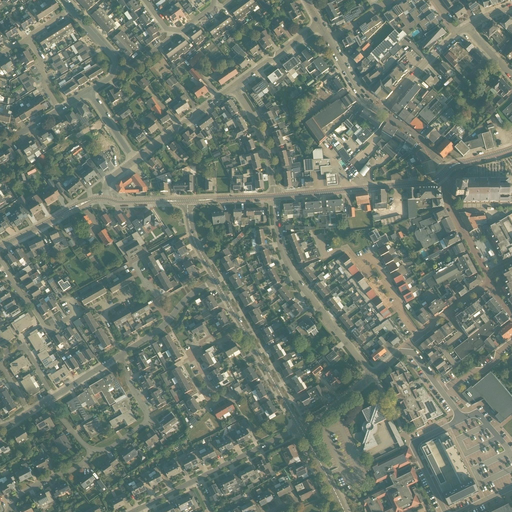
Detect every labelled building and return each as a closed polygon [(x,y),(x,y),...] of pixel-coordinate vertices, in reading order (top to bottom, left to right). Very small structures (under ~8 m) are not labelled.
[(48,0),(47,1),(53,11),(58,8),(54,2),(51,3),(49,0),(48,0)] [(94,0),(90,0),(83,7),(86,10),(87,9),(88,11),(96,4),(94,1),(95,0),(94,0)] [(130,10),(137,4),(134,0),(133,0),(129,3),(127,1),(120,5),(123,9),(127,6),(130,10)] [(198,8),(205,4),(205,3),(204,3),(202,0),(194,0),(190,4),(192,7),(196,4),(199,8),(198,8)] [(246,0),(246,1),(253,11),(256,9),(255,8),(257,6),(252,0),(246,0)] [(261,0),(259,0),(258,2),(265,11),(271,7),(268,2),(265,4),(261,0)] [(408,0),(406,1),(407,2),(404,5),(408,11),(411,15),(425,5),(421,0),(408,0)] [(456,0),(451,4),(448,0),(441,0),(448,10),(450,8),(453,11),(452,11),(458,19),(467,13),(462,6),(462,5),(459,0),(458,0),(456,0)] [(472,0),(466,0),(465,2),(463,0),(459,0),(462,5),(466,3),(467,5),(471,11),(472,11),(472,12),(475,10),(475,9),(478,7),(474,1),(473,1),(472,0)] [(481,0),(482,5),(483,4),(484,8),(491,6),(489,0),(481,0)] [(48,15),(53,11),(47,1),(42,4),(48,15)] [(251,13),(253,11),(246,1),(241,4),(248,14),(250,12),(251,13)] [(324,7),(328,14),(339,9),(336,4),(335,1),(324,7)] [(179,19),(178,19),(179,21),(185,17),(181,11),(183,9),(178,3),(173,6),(176,10),(176,11),(174,12),(174,13),(179,19)] [(294,3),(285,8),(292,21),(296,19),(297,19),(299,18),(299,17),(301,16),(294,3)] [(408,11),(404,5),(403,3),(398,7),(397,6),(393,9),(393,10),(398,17),(405,26),(405,27),(409,32),(417,25),(415,21),(410,24),(406,18),(407,17),(404,13),(408,11)] [(42,4),(37,8),(43,18),(48,15),(42,4)] [(139,14),(140,14),(138,11),(140,9),(137,4),(130,10),(127,12),(133,19),(139,14)] [(241,4),(236,8),(244,18),(246,16),(245,15),(248,14),(241,4)] [(425,5),(411,15),(415,21),(417,25),(418,24),(420,22),(417,17),(423,13),(426,18),(432,14),(428,9),(429,8),(426,4),(425,5)] [(189,15),(193,12),(189,7),(188,5),(187,5),(184,8),(186,10),(189,15)] [(335,22),(336,24),(337,26),(345,22),(345,21),(347,24),(355,19),(358,17),(358,16),(362,14),(361,14),(365,12),(363,9),(361,11),(359,7),(355,9),(353,10),(349,13),(348,15),(339,20),(338,18),(334,20),(335,22)] [(38,21),(43,18),(37,8),(35,9),(37,13),(34,14),(38,21)] [(93,17),(95,20),(105,12),(103,10),(102,10),(100,8),(98,10),(92,15),(93,17)] [(232,12),(238,21),(241,19),(241,20),(244,18),(236,8),(233,10),(233,11),(232,12)] [(33,17),(29,12),(28,9),(25,11),(27,14),(22,17),(29,27),(34,24),(30,19),(33,17)] [(334,20),(338,18),(342,16),(339,9),(328,14),(332,21),(334,20)] [(169,18),(170,19),(173,23),(178,19),(179,19),(174,13),(174,12),(173,11),(170,13),(168,10),(163,14),(167,20),(169,18)] [(398,17),(393,10),(389,13),(388,12),(384,15),(384,16),(383,17),(386,22),(395,31),(399,35),(403,31),(406,35),(409,32),(405,27),(400,30),(400,29),(394,20),(398,17)] [(95,20),(99,25),(108,17),(106,15),(107,14),(105,12),(95,20)] [(429,22),(433,27),(438,23),(435,18),(436,17),(433,13),(432,14),(426,18),(420,22),(418,24),(425,33),(428,30),(424,25),(429,22)] [(139,14),(133,19),(138,26),(148,19),(145,14),(141,17),(139,14)] [(273,24),(276,27),(271,31),(274,35),(275,34),(278,37),(280,35),(284,33),(282,29),(285,26),(280,19),(278,16),(271,21),(273,24)] [(511,20),(507,16),(499,24),(506,30),(511,36),(511,20)] [(14,21),(15,22),(15,24),(18,28),(21,26),(23,31),(29,27),(22,17),(14,21)] [(99,25),(104,29),(113,21),(111,19),(110,19),(108,17),(99,25)] [(232,27),(234,25),(228,17),(226,18),(226,17),(223,20),(230,30),(233,28),(232,27)] [(371,26),(375,33),(383,25),(377,17),(374,19),(373,18),(370,20),(373,24),(371,26)] [(6,25),(8,29),(13,37),(18,33),(13,26),(13,25),(15,24),(15,22),(14,21),(12,18),(9,20),(10,22),(6,25)] [(145,32),(146,31),(150,28),(148,25),(151,23),(148,19),(138,26),(141,30),(143,29),(145,32)] [(230,30),(223,20),(218,23),(225,32),(227,31),(228,32),(230,30)] [(67,22),(62,25),(69,36),(73,33),(72,32),(75,31),(69,21),(67,23),(67,22)] [(117,21),(115,23),(113,21),(104,29),(106,33),(107,32),(108,33),(114,28),(116,26),(118,28),(120,25),(117,21)] [(501,42),(504,40),(497,32),(496,31),(498,29),(492,22),(492,23),(491,23),(490,23),(489,24),(489,25),(489,26),(488,27),(501,42)] [(225,32),(218,23),(213,27),(221,37),(223,35),(222,34),(225,32)] [(375,33),(371,26),(368,28),(365,24),(363,26),(360,29),(368,40),(375,33)] [(62,25),(58,28),(64,37),(67,36),(68,37),(69,36),(62,25)] [(151,37),(148,39),(151,43),(158,37),(156,34),(159,32),(156,29),(153,26),(150,28),(146,31),(151,37)] [(209,31),(215,40),(217,38),(218,39),(221,37),(213,27),(210,29),(210,30),(209,31)] [(488,27),(486,28),(484,28),(483,30),(483,31),(489,38),(491,36),(498,44),(496,46),(500,50),(504,46),(501,42),(488,27)] [(62,39),(64,37),(58,28),(53,31),(60,41),(63,40),(62,39)] [(13,37),(8,29),(4,32),(2,30),(0,31),(0,32),(3,37),(5,36),(8,40),(13,37)] [(194,32),(202,42),(204,40),(203,39),(206,37),(199,29),(198,30),(197,29),(194,32)] [(435,34),(433,30),(424,36),(427,39),(421,44),(424,49),(427,47),(430,50),(437,42),(436,41),(444,35),(441,30),(435,34)] [(53,31),(49,33),(55,43),(57,42),(58,43),(60,41),(53,31)] [(271,45),(267,39),(270,37),(265,31),(259,35),(262,40),(259,43),(264,50),(271,45)] [(375,60),(378,63),(398,45),(402,40),(407,36),(406,35),(403,31),(399,35),(395,31),(387,38),(370,55),(375,60)] [(114,41),(117,44),(126,35),(124,33),(123,34),(121,32),(113,39),(115,40),(114,41)] [(202,42),(194,32),(191,34),(191,35),(189,36),(196,45),(198,43),(199,44),(202,42)] [(49,33),(44,36),(51,47),(53,46),(52,45),(55,43),(49,33)] [(355,39),(355,37),(352,33),(344,37),(346,40),(342,42),(345,48),(349,46),(353,44),(351,40),(355,39)] [(128,38),(126,35),(117,44),(121,49),(129,41),(127,38),(128,38)] [(51,47),(44,36),(40,39),(40,40),(38,41),(44,50),(47,48),(48,50),(51,47)] [(179,42),(187,52),(189,51),(188,50),(191,48),(184,39),(183,40),(182,40),(179,42)] [(249,43),(250,44),(251,47),(248,49),(253,56),(256,54),(257,55),(259,53),(257,50),(259,48),(253,40),(249,43)] [(73,45),(78,53),(88,47),(85,44),(83,45),(80,41),(73,45)] [(121,49),(125,53),(134,44),(132,42),(131,43),(129,41),(121,49)] [(135,44),(134,44),(125,53),(127,56),(128,55),(129,57),(137,50),(135,47),(136,46),(139,44),(137,42),(135,44)] [(174,46),(181,55),(184,53),(184,54),(187,52),(179,42),(174,46)] [(357,64),(363,58),(358,53),(362,50),(364,52),(370,46),(366,42),(365,43),(363,45),(360,48),(356,52),(351,57),(357,64)] [(473,68),(478,64),(479,65),(484,60),(476,52),(474,54),(471,51),(474,48),(469,42),(463,48),(460,45),(459,46),(458,45),(445,57),(464,78),(471,87),(471,86),(473,88),(475,86),(473,84),(474,83),(475,82),(468,75),(464,70),(463,71),(454,62),(457,60),(459,62),(462,60),(467,66),(469,64),(473,68)] [(406,54),(398,45),(378,63),(376,66),(375,69),(382,77),(389,70),(398,62),(402,58),(405,55),(406,54)] [(169,49),(177,60),(180,58),(179,57),(181,55),(174,46),(169,49)] [(233,60),(242,69),(243,68),(244,69),(246,67),(245,67),(248,64),(244,59),(246,57),(236,46),(232,49),(238,56),(233,60)] [(90,51),(88,47),(78,53),(83,61),(90,57),(87,53),(90,51)] [(165,54),(171,62),(174,60),(175,62),(177,60),(169,49),(166,52),(167,52),(165,54)] [(302,53),(306,59),(311,56),(310,55),(312,53),(310,51),(308,53),(306,50),(302,53)] [(22,58),(19,60),(20,63),(31,56),(27,51),(21,55),(22,58)] [(194,57),(198,62),(204,57),(199,52),(194,57)] [(51,65),(54,68),(63,63),(58,55),(52,59),(54,63),(51,65)] [(208,64),(215,73),(220,70),(217,65),(225,59),(222,55),(208,64)] [(370,55),(356,68),(360,72),(360,73),(361,74),(362,74),(370,67),(367,64),(370,61),(372,63),(375,60),(370,55)] [(398,62),(399,64),(406,57),(405,55),(402,58),(398,62)] [(20,63),(22,65),(25,63),(27,65),(25,66),(27,69),(34,65),(32,62),(34,61),(31,56),(20,63)] [(313,59),(311,56),(306,59),(307,61),(302,64),(305,68),(313,63),(315,61),(313,59)] [(198,62),(194,57),(188,63),(192,68),(198,62)] [(320,57),(315,61),(313,63),(317,68),(324,63),(320,57)] [(287,61),(295,72),(300,68),(304,74),(307,72),(305,69),(305,68),(302,64),(299,66),(298,65),(294,58),(293,59),(293,58),(290,60),(291,61),(289,62),(289,61),(288,62),(288,61),(287,61)] [(9,59),(4,62),(10,72),(12,71),(13,71),(10,67),(13,65),(9,59)] [(289,73),(286,76),(291,82),(292,83),(295,80),(291,75),(295,72),(287,61),(288,62),(287,62),(287,63),(286,64),(285,63),(283,65),(284,66),(283,66),(288,73),(288,72),(289,73)] [(0,64),(0,67),(3,72),(6,70),(8,74),(10,72),(4,62),(0,64)] [(61,74),(68,70),(63,63),(54,68),(56,72),(59,70),(61,74)] [(91,67),(97,76),(103,73),(98,63),(91,67)] [(324,63),(317,68),(321,74),(316,78),(318,80),(324,76),(322,74),(328,69),(324,63)] [(449,76),(452,73),(444,63),(443,64),(442,64),(440,65),(441,66),(438,69),(442,73),(441,74),(446,79),(442,83),(445,87),(453,80),(449,76)] [(393,85),(396,82),(397,83),(401,79),(404,75),(403,74),(407,71),(406,70),(408,68),(405,64),(403,66),(401,64),(399,66),(399,65),(391,72),(392,73),(381,83),(380,82),(371,92),(380,100),(386,99),(388,97),(392,92),(389,89),(393,85)] [(91,67),(85,71),(85,70),(84,71),(90,80),(91,80),(97,76),(91,67)] [(233,67),(217,79),(221,85),(238,74),(233,67)] [(198,81),(201,79),(193,69),(189,72),(194,77),(198,81)] [(379,80),(382,77),(375,69),(363,79),(363,78),(362,79),(368,88),(370,87),(376,82),(374,80),(377,78),(379,80)] [(273,74),(280,83),(285,80),(288,84),(291,82),(286,76),(284,77),(278,70),(273,74)] [(90,80),(84,71),(78,74),(84,83),(90,80)] [(25,73),(19,77),(23,85),(33,79),(31,76),(28,78),(25,73)] [(84,83),(78,74),(72,78),(78,87),(84,83)] [(280,83),(273,74),(268,78),(271,83),(269,85),(271,87),(275,93),(278,91),(277,89),(275,87),(277,85),(280,83)] [(435,77),(433,80),(428,75),(425,78),(424,77),(422,79),(423,80),(422,80),(430,87),(433,84),(435,85),(439,81),(435,77)] [(330,84),(337,93),(343,88),(336,79),(332,82),(331,80),(328,77),(323,81),(325,84),(328,82),(330,84)] [(72,78),(72,79),(66,83),(72,92),(78,88),(78,87),(72,78)] [(146,81),(144,78),(138,83),(144,90),(150,85),(149,83),(146,81)] [(309,87),(315,82),(312,78),(306,83),(309,87)] [(23,85),(28,93),(35,89),(32,85),(35,83),(33,79),(23,85)] [(166,82),(171,88),(175,85),(170,79),(166,82)] [(494,96),(501,90),(506,85),(505,84),(506,83),(504,82),(501,79),(496,84),(494,82),(485,90),(487,93),(490,91),(494,96)] [(263,82),(257,86),(262,92),(264,95),(269,91),(274,97),(277,95),(275,93),(271,87),(268,89),(267,88),(263,82)] [(66,83),(60,87),(66,96),(72,92),(66,83)] [(199,86),(192,91),(198,98),(201,96),(202,96),(208,92),(201,83),(199,85),(199,86)] [(404,109),(414,98),(421,89),(414,83),(403,96),(397,104),(396,104),(391,110),(399,116),(404,110),(404,109)] [(507,86),(506,85),(501,90),(503,92),(501,95),(503,97),(506,95),(511,90),(509,87),(507,85),(507,86)] [(260,99),(258,95),(262,92),(257,86),(252,90),(255,93),(254,93),(253,93),(252,93),(252,94),(250,95),(260,109),(264,105),(260,99)] [(417,118),(410,125),(419,133),(426,126),(444,107),(438,101),(442,98),(448,91),(445,88),(438,95),(423,109),(417,116),(420,119),(419,120),(417,118)] [(118,99),(122,96),(117,89),(114,91),(113,90),(106,94),(109,99),(108,100),(110,102),(111,102),(112,104),(119,99),(118,99)] [(310,90),(290,106),(288,106),(296,132),(300,130),(299,126),(303,124),(301,122),(304,120),(302,118),(300,116),(298,118),(295,108),(300,103),(313,93),(310,90)] [(429,93),(423,100),(420,103),(405,122),(410,125),(417,118),(416,118),(417,116),(423,109),(438,95),(433,90),(429,93)] [(423,100),(429,93),(426,90),(420,97),(423,100)] [(348,109),(348,108),(356,102),(350,94),(342,100),(341,98),(313,118),(305,124),(319,145),(327,138),(321,130),(344,113),(348,109)] [(149,100),(146,102),(152,112),(154,111),(163,124),(170,119),(166,112),(164,114),(157,105),(151,95),(148,98),(149,100)] [(188,100),(185,95),(176,101),(179,104),(184,111),(189,107),(186,102),(188,100)] [(172,101),(168,96),(163,100),(167,105),(172,101)] [(42,97),(37,101),(38,102),(40,105),(45,102),(42,97)] [(405,122),(420,103),(414,98),(404,109),(404,110),(399,116),(405,122)] [(502,98),(497,103),(496,105),(498,107),(505,101),(502,98)] [(42,109),(40,105),(38,102),(36,104),(34,100),(31,102),(37,112),(42,109)] [(224,109),(227,112),(229,110),(235,106),(231,100),(225,105),(221,107),(222,110),(224,109)] [(172,111),(174,110),(178,115),(184,111),(179,104),(176,101),(174,103),(171,105),(169,106),(172,111)] [(28,109),(32,115),(37,112),(31,102),(29,103),(28,103),(29,104),(31,107),(28,109)] [(502,112),(511,122),(511,102),(511,104),(502,112)] [(80,112),(77,114),(84,125),(87,123),(86,121),(88,120),(86,116),(90,113),(91,114),(86,106),(85,106),(84,105),(80,107),(81,108),(78,110),(80,112)] [(27,118),(32,115),(28,109),(26,110),(24,106),(21,108),(27,118)] [(232,116),(233,116),(239,112),(235,106),(229,110),(227,112),(224,113),(227,117),(223,120),(226,124),(229,122),(233,119),(231,117),(232,116)] [(269,109),(270,112),(264,115),(267,121),(278,117),(275,112),(276,112),(279,110),(276,106),(269,109)] [(131,112),(126,107),(118,114),(122,119),(131,112)] [(23,121),(27,118),(21,108),(19,109),(21,113),(18,115),(22,121),(23,121)] [(445,124),(455,115),(450,108),(440,118),(445,124)] [(363,119),(367,122),(372,114),(364,109),(359,116),(356,122),(360,124),(363,119)] [(69,122),(66,123),(67,126),(71,132),(76,129),(74,127),(76,126),(74,123),(77,121),(74,116),(75,115),(73,113),(72,113),(71,112),(69,114),(69,115),(66,117),(69,122)] [(158,128),(154,123),(157,120),(152,113),(145,118),(149,124),(146,127),(151,133),(158,128)] [(384,122),(372,114),(367,122),(370,124),(356,137),(363,144),(378,129),(384,122)] [(350,125),(355,117),(352,115),(348,121),(348,120),(346,123),(350,125)] [(203,120),(209,128),(210,130),(210,129),(213,127),(215,130),(217,129),(218,131),(220,130),(219,127),(218,125),(216,120),(217,123),(215,124),(213,122),(209,116),(203,120)] [(281,123),(279,120),(278,117),(267,121),(270,128),(277,125),(278,124),(279,128),(285,125),(283,122),(281,123)] [(233,124),(236,129),(239,127),(245,124),(242,118),(236,121),(234,122),(233,119),(229,122),(226,124),(227,126),(228,127),(233,124)] [(63,128),(65,127),(67,126),(66,123),(64,120),(60,122),(59,121),(50,126),(54,132),(56,135),(57,135),(60,133),(60,132),(59,130),(63,127),(63,128)] [(198,125),(202,130),(202,131),(203,131),(200,133),(204,139),(205,139),(209,135),(204,129),(208,126),(203,120),(198,125)] [(240,129),(237,131),(233,133),(236,139),(242,136),(241,133),(248,130),(245,124),(239,127),(240,129)] [(397,130),(386,124),(385,126),(381,131),(392,138),(397,130)] [(279,131),(273,134),(275,140),(285,137),(286,137),(283,130),(286,129),(285,127),(285,125),(279,128),(281,131),(279,131)] [(93,127),(85,132),(88,136),(89,135),(95,144),(100,141),(99,140),(105,136),(103,132),(100,127),(95,130),(93,127)] [(138,132),(135,128),(131,130),(135,135),(134,136),(139,143),(146,138),(141,131),(140,131),(138,132)] [(434,143),(436,145),(451,130),(448,128),(440,137),(432,128),(425,136),(425,138),(427,139),(428,139),(428,140),(433,144),(434,143)] [(42,144),(48,140),(49,142),(54,139),(52,136),(51,133),(49,135),(45,129),(39,133),(40,135),(37,137),(42,144)] [(400,150),(402,148),(409,138),(397,130),(392,138),(391,139),(396,143),(398,141),(401,143),(397,148),(400,150)] [(190,141),(196,136),(193,131),(189,133),(188,132),(182,136),(185,139),(182,142),(187,148),(192,144),(190,141)] [(303,132),(296,134),(302,151),(308,149),(303,132)] [(477,136),(478,139),(464,143),(463,144),(461,142),(455,148),(463,157),(469,151),(469,149),(484,145),(486,151),(494,148),(490,132),(477,136)] [(249,152),(248,151),(255,149),(252,141),(248,142),(245,136),(237,139),(240,146),(243,144),(243,145),(245,144),(247,147),(243,148),(245,154),(249,152)] [(285,137),(275,140),(277,147),(287,144),(285,137)] [(447,139),(435,151),(443,159),(455,148),(461,142),(461,141),(458,137),(451,144),(447,139)] [(412,151),(416,143),(409,138),(402,148),(407,152),(409,149),(412,151)] [(382,149),(387,144),(382,139),(377,144),(382,149)] [(41,150),(40,148),(41,147),(37,140),(34,142),(33,141),(30,142),(29,140),(27,141),(35,154),(38,151),(41,150)] [(72,140),(64,143),(66,148),(74,145),(72,140)] [(207,147),(203,140),(197,143),(201,150),(207,147)] [(34,154),(35,154),(27,141),(22,144),(24,146),(22,148),(26,155),(23,156),(28,163),(30,162),(29,161),(35,158),(35,157),(34,154)] [(178,145),(177,145),(175,142),(170,146),(174,152),(177,149),(181,154),(179,155),(185,161),(189,158),(184,151),(183,152),(178,145)] [(392,160),(396,156),(397,154),(387,144),(382,149),(392,160)] [(105,146),(102,149),(103,151),(102,152),(110,162),(113,160),(114,159),(116,161),(121,158),(114,149),(110,152),(105,146)] [(11,161),(17,157),(11,148),(5,152),(6,153),(4,154),(2,152),(0,153),(0,163),(0,164),(5,162),(10,160),(11,161)] [(343,149),(338,152),(346,163),(351,159),(343,149)] [(412,156),(414,160),(415,162),(410,164),(412,168),(412,169),(416,167),(415,167),(423,164),(430,160),(423,149),(412,156)] [(304,173),(305,179),(305,187),(313,187),(313,179),(311,180),(311,176),(310,176),(310,172),(314,172),(314,171),(321,171),(321,175),(325,175),(326,175),(330,175),(331,174),(330,160),(323,160),(322,150),(320,150),(315,151),(313,153),(312,153),(303,161),(303,162),(304,167),(304,169),(304,171),(304,173)] [(101,159),(97,162),(103,171),(108,167),(106,165),(107,164),(110,162),(102,152),(98,155),(101,159)] [(279,153),(281,160),(291,158),(290,152),(286,153),(286,152),(279,153)] [(397,154),(396,156),(398,159),(399,159),(399,160),(401,162),(409,155),(407,153),(402,157),(399,153),(398,154),(397,154)] [(259,162),(257,154),(251,156),(250,154),(239,157),(240,161),(245,160),(247,165),(252,163),(259,162)] [(43,155),(38,159),(44,168),(50,164),(43,155)] [(89,170),(86,172),(92,179),(96,175),(92,170),(96,167),(90,158),(86,162),(89,166),(87,167),(89,170)] [(164,170),(162,167),(156,160),(155,161),(153,158),(148,162),(153,168),(156,166),(159,170),(161,173),(164,170)] [(296,168),(300,167),(300,163),(296,163),(293,164),(291,158),(281,160),(282,167),(289,166),(289,169),(296,168)] [(415,167),(416,167),(418,172),(419,177),(425,176),(425,175),(435,173),(432,161),(423,164),(415,167)] [(261,168),(259,162),(252,163),(254,170),(261,168)] [(223,164),(219,166),(224,175),(224,177),(219,178),(219,182),(220,190),(227,190),(226,183),(230,183),(230,179),(230,177),(226,171),(223,164)] [(186,184),(180,184),(180,190),(186,190),(186,191),(193,191),(193,178),(192,178),(192,176),(196,176),(196,167),(187,167),(187,178),(188,184),(186,184)] [(295,179),(294,173),(300,172),(300,169),(300,167),(296,168),(289,169),(290,172),(283,173),(284,180),(295,179)] [(379,170),(382,175),(387,172),(384,167),(379,170)] [(92,179),(86,172),(83,168),(79,171),(77,169),(73,171),(80,180),(83,177),(87,183),(92,179)] [(240,188),(243,188),(243,187),(243,184),(243,180),(243,179),(243,177),(234,177),(233,169),(230,169),(226,171),(230,177),(230,179),(230,183),(230,188),(233,188),(233,190),(240,190),(240,188)] [(396,174),(391,176),(391,181),(402,180),(401,175),(401,172),(396,174)] [(131,179),(129,176),(116,186),(119,193),(147,192),(146,187),(146,181),(144,181),(142,182),(136,174),(131,179)] [(262,174),(255,175),(255,182),(263,181),(262,174)] [(205,183),(205,191),(212,191),(212,187),(214,187),(213,183),(209,183),(209,180),(211,180),(211,175),(205,176),(205,183)] [(326,175),(325,175),(327,187),(337,186),(336,176),(330,176),(330,175),(326,175)] [(51,183),(53,187),(55,185),(51,179),(46,182),(48,185),(51,183)] [(76,179),(71,184),(66,188),(71,195),(82,186),(76,179)] [(295,183),(295,179),(284,180),(285,188),(297,186),(297,183),(295,183)] [(499,179),(463,179),(458,180),(456,181),(456,182),(456,184),(454,186),(456,187),(456,195),(455,196),(456,198),(457,196),(463,196),(463,202),(462,202),(462,203),(463,203),(500,203),(500,202),(500,196),(504,196),(505,196),(509,196),(510,195),(511,195),(511,194),(511,186),(510,185),(509,185),(509,179),(500,179),(499,179)] [(263,181),(255,182),(251,183),(251,186),(252,192),(257,191),(257,189),(264,188),(263,181)] [(56,185),(59,189),(62,194),(65,191),(62,187),(59,183),(56,185)] [(55,188),(42,196),(48,205),(58,199),(56,196),(59,194),(55,188)] [(432,199),(442,199),(442,195),(440,195),(440,188),(407,189),(408,200),(416,200),(432,199)] [(387,190),(375,191),(375,196),(376,204),(387,204),(387,190)] [(367,192),(355,194),(357,205),(369,203),(367,192)] [(33,205),(28,208),(24,210),(27,215),(31,213),(33,215),(42,209),(38,203),(41,201),(38,195),(30,200),(33,205)] [(500,202),(509,202),(509,203),(510,203),(510,204),(511,203),(511,202),(511,201),(511,200),(511,197),(510,197),(510,195),(509,196),(505,196),(504,196),(500,196),(500,202)] [(22,196),(18,199),(21,205),(23,207),(22,207),(23,208),(27,205),(28,205),(26,202),(22,196)] [(416,209),(433,208),(444,207),(442,199),(432,199),(416,200),(408,200),(408,219),(414,218),(416,217),(416,209)] [(340,211),(343,211),(342,200),(334,201),(335,207),(336,212),(340,212),(340,211)] [(335,207),(334,201),(326,202),(327,212),(330,212),(330,209),(329,209),(329,208),(335,207)] [(313,203),(314,213),(322,213),(321,202),(313,203)] [(306,211),(303,211),(304,218),(308,218),(307,214),(308,214),(308,216),(313,216),(313,213),(314,213),(313,203),(305,203),(306,211)] [(300,204),(292,205),(293,215),(300,214),(301,220),(304,220),(304,218),(303,211),(300,211),(300,204)] [(284,205),(284,213),(282,213),(283,216),(293,215),(292,205),(284,205)] [(23,208),(22,207),(18,209),(18,212),(15,214),(21,223),(22,223),(22,221),(28,217),(27,215),(24,210),(23,208)] [(248,218),(244,218),(245,225),(248,225),(248,221),(250,220),(254,220),(254,209),(247,210),(247,216),(248,216),(248,218)] [(262,221),(262,222),(266,222),(265,216),(261,217),(261,215),(261,209),(254,209),(254,220),(258,220),(258,221),(262,221)] [(430,216),(431,218),(423,221),(421,217),(417,219),(416,217),(414,218),(408,219),(409,223),(412,222),(413,225),(416,224),(417,227),(416,229),(415,230),(416,232),(437,222),(438,223),(449,218),(445,209),(440,211),(440,210),(432,213),(433,215),(430,216)] [(241,225),(245,225),(244,218),(242,218),(241,210),(234,210),(234,217),(235,217),(235,222),(241,222),(241,225)] [(144,213),(143,213),(141,214),(137,217),(139,219),(133,223),(136,228),(135,229),(137,232),(141,237),(145,234),(142,228),(148,224),(151,222),(152,223),(155,227),(159,224),(154,216),(155,216),(153,213),(152,214),(150,211),(145,215),(145,214),(144,213)] [(15,224),(16,226),(17,227),(21,223),(15,214),(14,212),(7,217),(12,225),(15,224)] [(226,223),(225,217),(224,212),(212,214),(213,225),(226,223)] [(484,214),(471,215),(465,213),(459,213),(469,233),(478,228),(476,226),(487,224),(486,220),(484,214)] [(113,228),(114,227),(117,225),(110,214),(106,217),(105,215),(104,216),(103,215),(101,217),(102,217),(101,218),(106,226),(110,223),(113,228)] [(128,227),(129,227),(132,225),(125,214),(121,216),(120,215),(119,215),(118,215),(116,216),(117,217),(116,217),(121,225),(125,223),(127,225),(128,227)] [(402,221),(400,215),(394,217),(395,218),(394,219),(393,217),(387,219),(388,220),(387,220),(386,219),(381,220),(382,226),(399,222),(399,221),(402,221)] [(0,224),(5,232),(6,231),(5,230),(12,225),(7,217),(6,216),(0,219),(0,218),(0,224)] [(88,230),(94,226),(87,216),(81,220),(88,230)] [(500,222),(487,229),(486,230),(487,230),(486,231),(487,232),(488,232),(489,235),(490,235),(496,246),(495,246),(498,252),(497,253),(498,254),(498,255),(499,256),(500,257),(501,257),(502,260),(503,260),(507,258),(508,258),(509,258),(511,257),(511,256),(511,255),(511,222),(508,216),(500,222)] [(416,232),(415,234),(418,240),(420,241),(423,249),(433,244),(434,245),(439,242),(443,240),(454,234),(453,231),(455,231),(449,218),(438,223),(437,222),(416,232)] [(63,227),(66,234),(71,231),(75,238),(79,236),(76,229),(74,230),(71,224),(63,227)] [(82,232),(86,239),(91,236),(86,229),(82,232)] [(257,239),(264,238),(263,230),(256,232),(255,229),(251,229),(251,233),(253,233),(256,232),(257,239)] [(106,247),(113,242),(105,230),(98,234),(106,247)] [(378,249),(389,242),(385,235),(380,238),(375,230),(368,235),(373,245),(375,244),(378,249)] [(62,242),(65,240),(66,240),(60,232),(58,233),(56,231),(49,234),(52,241),(54,245),(62,242)] [(130,245),(135,254),(142,250),(139,245),(144,242),(145,244),(141,237),(137,232),(132,235),(135,242),(130,245)] [(294,234),(288,236),(291,243),(297,241),(299,240),(298,236),(301,235),(300,232),(296,234),(294,235),(294,234)] [(460,241),(456,233),(454,234),(443,240),(447,248),(460,241)] [(34,241),(38,249),(41,247),(44,252),(50,250),(47,244),(44,245),(41,238),(38,239),(37,239),(35,240),(35,241),(34,241)] [(78,241),(82,247),(86,243),(82,238),(78,241)] [(264,245),(265,245),(264,238),(257,239),(254,239),(251,240),(252,247),(254,247),(258,246),(259,246),(264,245)] [(176,252),(185,247),(182,241),(177,243),(176,240),(170,243),(176,252)] [(38,249),(34,241),(33,241),(31,242),(31,243),(28,244),(32,251),(29,252),(32,258),(37,256),(35,250),(38,249)] [(125,247),(121,241),(115,244),(123,256),(124,256),(123,254),(126,252),(129,257),(135,254),(130,245),(125,247)] [(291,243),(293,250),(299,248),(297,241),(291,243)] [(456,255),(454,256),(449,259),(451,261),(455,259),(457,258),(458,259),(462,257),(460,254),(464,252),(465,251),(461,244),(453,248),(456,255)] [(302,246),(299,248),(293,250),(296,257),(305,253),(303,250),(307,248),(306,245),(302,246)] [(383,256),(383,257),(384,259),(390,255),(391,255),(396,252),(395,250),(393,248),(388,251),(386,246),(377,251),(378,252),(377,252),(379,255),(380,256),(381,257),(383,256)] [(179,258),(181,261),(186,258),(184,255),(189,253),(185,247),(176,252),(175,253),(177,256),(178,256),(179,258)] [(89,248),(84,251),(88,257),(93,254),(89,248)] [(26,261),(28,263),(30,261),(25,252),(22,254),(19,249),(17,251),(16,250),(14,252),(15,252),(14,253),(16,257),(19,261),(21,264),(25,262),(26,261)] [(227,249),(223,251),(219,253),(222,259),(221,260),(224,266),(231,262),(228,256),(230,255),(227,249)] [(296,257),(299,263),(304,261),(305,263),(304,263),(305,263),(310,261),(320,257),(318,252),(317,249),(316,249),(313,250),(315,255),(309,257),(308,252),(305,253),(296,257)] [(257,257),(258,261),(269,257),(266,250),(261,252),(262,256),(257,257)] [(59,258),(54,251),(50,253),(55,260),(59,258)] [(440,251),(423,259),(425,263),(430,261),(430,260),(442,254),(440,251)] [(16,257),(13,258),(11,254),(8,255),(6,256),(6,257),(5,257),(11,266),(14,263),(16,266),(18,265),(19,268),(22,266),(21,264),(19,261),(16,257)] [(346,254),(345,254),(335,262),(337,265),(338,264),(340,267),(350,260),(349,258),(346,254)] [(387,264),(388,265),(389,267),(395,264),(396,264),(401,261),(399,259),(398,257),(393,260),(391,255),(390,255),(384,259),(382,260),(383,261),(382,261),(383,264),(384,263),(385,264),(385,265),(387,264)] [(467,255),(462,257),(458,259),(457,258),(455,259),(451,261),(451,262),(434,271),(436,275),(433,277),(426,281),(429,287),(425,290),(426,292),(437,285),(443,282),(447,280),(460,273),(473,266),(467,255)] [(152,256),(145,260),(148,265),(155,262),(152,256)] [(260,264),(264,263),(265,266),(271,264),(269,257),(258,261),(260,264)] [(180,266),(184,272),(187,270),(194,266),(190,260),(188,262),(186,258),(181,261),(181,262),(178,263),(179,266),(180,266)] [(350,260),(340,267),(343,270),(342,271),(344,273),(354,266),(350,260)] [(148,265),(152,271),(159,267),(155,262),(148,265)] [(231,262),(224,266),(227,272),(229,271),(230,274),(237,270),(241,268),(237,262),(233,265),(231,262)] [(302,271),(307,277),(312,273),(315,271),(312,267),(314,266),(313,263),(309,265),(309,266),(302,271)] [(394,276),(405,269),(403,266),(398,269),(396,264),(395,264),(389,267),(387,268),(388,269),(387,270),(389,273),(390,273),(390,274),(392,273),(394,275),(394,276)] [(506,293),(509,299),(511,297),(511,265),(507,268),(507,269),(502,272),(502,273),(504,277),(503,280),(505,284),(505,286),(503,287),(504,288),(503,288),(504,289),(506,293)] [(22,282),(25,280),(30,277),(27,273),(32,270),(29,266),(19,272),(22,276),(19,278),(22,282)] [(189,275),(188,276),(181,280),(183,284),(196,277),(194,274),(197,272),(194,266),(187,270),(189,275)] [(344,273),(347,276),(346,276),(348,279),(352,276),(355,274),(359,271),(358,271),(359,270),(357,267),(356,267),(354,266),(344,273)] [(457,279),(459,283),(477,273),(473,266),(460,273),(447,280),(449,283),(457,279)] [(155,277),(157,276),(164,272),(163,271),(162,272),(159,267),(152,271),(155,277)] [(267,277),(269,280),(277,276),(273,269),(268,272),(270,276),(267,277)] [(405,281),(405,280),(402,276),(408,273),(405,269),(394,276),(396,279),(394,280),(394,281),(393,282),(395,285),(396,285),(397,286),(399,285),(405,281)] [(232,284),(243,278),(241,274),(239,273),(237,270),(230,274),(232,277),(229,278),(232,284)] [(157,276),(160,281),(167,277),(164,272),(157,276)] [(311,283),(316,279),(312,273),(307,277),(311,283)] [(351,283),(352,283),(354,286),(363,279),(364,278),(363,277),(364,276),(361,273),(360,273),(356,276),(353,278),(349,281),(351,283)] [(28,290),(31,288),(36,285),(33,281),(37,278),(35,274),(30,277),(25,280),(27,284),(25,286),(28,290)] [(125,277),(129,284),(135,281),(131,274),(125,277)] [(321,282),(319,283),(315,287),(319,293),(326,287),(324,284),(325,283),(323,281),(329,276),(327,274),(323,277),(320,280),(321,282)] [(466,286),(469,291),(482,283),(477,274),(466,280),(467,283),(464,286),(465,287),(466,286)] [(280,282),(277,276),(269,280),(267,281),(268,284),(273,281),(274,285),(270,287),(272,291),(280,286),(278,283),(280,282)] [(67,289),(68,290),(74,286),(72,287),(69,283),(71,281),(68,277),(63,280),(60,277),(55,281),(52,278),(47,281),(57,295),(60,293),(57,288),(60,286),(63,291),(67,289)] [(129,284),(125,277),(120,280),(124,287),(129,284)] [(160,281),(163,287),(170,283),(167,277),(160,281)] [(247,287),(245,284),(244,282),(245,281),(243,278),(232,284),(236,290),(238,288),(240,291),(247,287)] [(412,282),(410,278),(405,280),(405,281),(399,285),(400,288),(398,289),(399,290),(402,294),(403,293),(410,290),(410,289),(407,285),(412,282)] [(363,279),(354,286),(357,289),(356,290),(358,292),(368,285),(367,283),(365,282),(363,279)] [(110,282),(111,285),(108,287),(112,294),(118,290),(114,284),(114,283),(112,280),(110,282)] [(124,287),(120,280),(114,283),(114,284),(118,290),(124,287)] [(41,282),(36,285),(31,288),(33,290),(33,292),(31,294),(34,298),(42,293),(39,289),(43,286),(41,282)] [(173,289),(170,283),(163,287),(166,292),(173,289)] [(368,285),(358,292),(360,295),(360,294),(363,297),(372,290),(371,288),(368,285)] [(106,292),(103,286),(97,289),(101,296),(107,293),(106,292)] [(282,288),(280,286),(272,291),(270,292),(271,295),(274,293),(274,294),(278,291),(281,294),(278,296),(280,298),(288,293),(283,287),(282,288)] [(326,287),(319,293),(324,298),(330,293),(332,295),(338,290),(336,288),(331,292),(327,286),(326,287)] [(417,291),(415,287),(415,286),(410,289),(410,290),(403,293),(405,296),(403,297),(404,298),(406,303),(414,298),(412,294),(417,291)] [(457,293),(461,297),(469,291),(466,286),(465,287),(464,286),(462,287),(462,286),(456,291),(453,287),(451,289),(455,295),(457,293)] [(240,291),(242,294),(239,296),(242,302),(250,298),(250,297),(252,296),(249,290),(247,287),(240,291)] [(338,290),(332,295),(334,298),(344,290),(342,287),(338,290)] [(95,299),(101,296),(97,289),(91,292),(95,299)] [(450,295),(441,301),(447,308),(452,304),(452,303),(456,300),(450,289),(447,291),(450,295)] [(372,290),(363,297),(365,300),(364,301),(366,303),(377,296),(376,295),(377,294),(375,291),(374,292),(373,290),(372,290)] [(0,293),(0,299),(1,299),(3,302),(6,300),(11,297),(11,296),(11,295),(9,293),(8,292),(3,295),(1,292),(0,293)] [(95,299),(91,292),(86,296),(90,303),(95,299)] [(52,293),(51,293),(48,295),(48,296),(51,300),(46,303),(50,309),(51,311),(56,308),(54,305),(58,303),(52,293)] [(292,298),(288,293),(280,298),(282,301),(285,299),(287,302),(292,298)] [(475,300),(481,308),(492,299),(488,293),(485,293),(481,296),(480,296),(480,297),(479,298),(475,300)] [(200,298),(204,307),(206,306),(215,301),(211,295),(208,298),(206,295),(200,298)] [(84,306),(90,303),(86,296),(80,299),(84,306)] [(370,307),(372,310),(382,303),(381,301),(382,300),(379,297),(378,298),(378,297),(367,305),(369,308),(370,307)] [(42,306),(38,308),(43,316),(47,313),(46,311),(50,309),(46,303),(43,298),(43,299),(40,301),(39,301),(42,306)] [(250,298),(242,302),(245,307),(248,306),(250,309),(258,304),(256,301),(253,303),(250,298)] [(492,299),(481,308),(477,311),(468,318),(471,324),(463,331),(464,333),(490,313),(488,310),(489,309),(491,311),(498,305),(493,298),(492,299)] [(16,304),(15,303),(16,302),(14,300),(13,300),(13,299),(8,302),(6,300),(3,302),(0,303),(0,304),(2,308),(2,310),(3,313),(4,312),(11,307),(16,304)] [(336,304),(332,299),(327,303),(331,308),(336,304)] [(437,305),(435,306),(433,304),(428,308),(427,307),(424,309),(429,316),(432,314),(435,317),(438,314),(439,314),(443,311),(447,308),(441,301),(440,299),(436,302),(437,305)] [(459,326),(463,331),(471,324),(468,318),(477,311),(481,308),(475,300),(460,312),(458,313),(458,314),(455,316),(454,316),(452,317),(455,321),(455,320),(459,326)] [(215,301),(206,306),(207,309),(208,309),(209,308),(211,311),(210,312),(208,313),(209,316),(211,315),(218,311),(216,308),(218,307),(215,301)] [(141,306),(145,313),(151,310),(147,303),(141,306)] [(252,319),(262,313),(259,308),(261,306),(262,305),(261,303),(258,304),(250,309),(252,312),(249,313),(252,319)] [(290,312),(295,317),(303,311),(297,303),(290,308),(289,306),(284,309),(288,314),(290,312)] [(386,309),(382,303),(372,310),(372,311),(374,313),(376,316),(386,309)] [(336,304),(331,308),(336,314),(341,310),(336,304)] [(466,335),(468,338),(478,330),(489,321),(503,311),(498,305),(491,311),(489,309),(488,310),(490,313),(464,333),(466,335)] [(145,313),(141,306),(136,309),(140,316),(145,313)] [(13,310),(11,307),(4,312),(7,316),(10,314),(12,317),(21,312),(20,311),(20,310),(19,308),(18,308),(17,307),(13,310)] [(415,314),(423,325),(429,321),(426,317),(428,315),(423,308),(415,314)] [(133,318),(134,319),(139,316),(140,316),(136,309),(130,312),(133,318)] [(386,309),(376,316),(379,319),(378,319),(380,322),(387,317),(390,315),(391,314),(388,310),(386,309)] [(123,314),(127,321),(133,318),(130,312),(129,310),(123,314)] [(218,311),(211,315),(213,318),(215,317),(217,320),(214,321),(216,324),(219,322),(226,318),(224,315),(225,315),(224,312),(223,313),(223,312),(220,314),(218,311)] [(262,313),(252,319),(255,325),(256,324),(258,328),(264,324),(263,320),(261,318),(267,314),(266,311),(262,313)] [(476,349),(481,344),(483,342),(489,338),(494,333),(492,330),(498,325),(500,327),(510,320),(509,318),(503,311),(468,338),(468,339),(453,350),(461,361),(474,351),(476,349)] [(28,313),(27,314),(25,315),(26,317),(21,320),(26,329),(33,324),(31,321),(30,320),(32,319),(31,317),(28,313)] [(86,322),(93,318),(90,313),(83,317),(86,322)] [(118,317),(122,324),(127,321),(123,314),(118,317)] [(339,318),(344,324),(349,320),(344,314),(339,318)] [(198,325),(196,326),(201,335),(204,333),(203,330),(205,328),(204,326),(206,325),(205,322),(204,319),(203,319),(201,315),(196,319),(199,325),(198,325)] [(112,320),(116,327),(122,324),(118,317),(112,320)] [(96,324),(93,318),(86,322),(89,328),(96,324)] [(226,318),(219,322),(220,325),(218,326),(221,332),(228,328),(226,325),(229,324),(226,318)] [(79,319),(73,322),(77,328),(80,326),(80,327),(82,325),(81,324),(79,319)] [(15,330),(17,329),(19,333),(26,329),(21,320),(15,324),(14,322),(11,324),(15,330)] [(348,330),(353,326),(349,320),(344,324),(348,330)] [(388,320),(383,323),(372,330),(374,334),(383,329),(386,334),(389,332),(391,331),(394,329),(393,328),(391,324),(392,324),(389,321),(388,321),(388,320)] [(296,329),(302,337),(303,336),(305,339),(310,335),(309,334),(311,333),(314,337),(318,333),(315,329),(316,328),(311,322),(306,326),(303,321),(298,325),(299,326),(296,329)] [(365,325),(363,322),(357,327),(358,329),(357,330),(352,334),(356,340),(361,336),(364,334),(362,331),(360,328),(365,325)] [(431,360),(428,363),(430,365),(432,364),(440,374),(441,374),(442,376),(452,369),(449,365),(448,366),(441,358),(444,356),(443,353),(441,355),(438,351),(436,352),(435,350),(432,352),(430,349),(432,348),(430,345),(433,342),(436,345),(438,344),(438,345),(442,342),(444,344),(446,343),(444,340),(453,333),(454,335),(457,332),(450,322),(448,324),(447,323),(437,332),(435,330),(432,332),(435,334),(420,345),(420,346),(418,348),(421,351),(423,350),(431,360)] [(511,335),(511,322),(498,333),(505,341),(511,335)] [(100,330),(96,324),(89,328),(93,334),(95,333),(94,332),(100,330)] [(2,333),(8,342),(15,337),(12,333),(14,332),(10,326),(7,328),(8,330),(2,333)] [(190,329),(189,327),(186,329),(189,334),(192,333),(193,335),(196,334),(197,337),(201,335),(196,326),(190,329)] [(261,332),(264,338),(270,334),(270,335),(271,334),(274,332),(271,326),(269,327),(267,328),(261,332)] [(76,339),(78,342),(79,345),(84,342),(75,328),(72,330),(70,327),(69,328),(64,331),(69,339),(71,342),(76,339)] [(101,328),(100,330),(94,332),(95,333),(98,338),(105,334),(101,328)] [(31,333),(32,335),(28,338),(32,345),(41,339),(37,334),(39,333),(37,329),(31,333)] [(389,340),(393,346),(400,341),(391,331),(389,332),(388,333),(392,338),(389,340)] [(101,344),(108,340),(105,334),(98,338),(101,344)] [(270,334),(264,338),(263,338),(267,344),(273,340),(270,335),(270,334)] [(68,352),(72,349),(63,336),(61,337),(59,335),(53,338),(60,349),(64,347),(66,350),(67,349),(68,352)] [(169,335),(162,339),(165,345),(172,341),(169,335)] [(361,336),(356,340),(361,345),(366,342),(361,336)] [(492,352),(497,348),(489,338),(483,342),(486,345),(490,351),(492,352)] [(40,349),(41,350),(46,347),(48,346),(46,343),(44,345),(41,339),(32,345),(36,351),(40,349)] [(111,345),(108,340),(101,344),(104,349),(111,345)] [(376,352),(380,357),(386,352),(382,347),(381,348),(381,347),(383,345),(379,340),(377,342),(379,345),(374,349),(376,352)] [(168,350),(175,346),(172,341),(165,345),(168,350)] [(476,349),(474,351),(476,353),(484,347),(486,345),(483,342),(481,344),(476,349)] [(233,354),(239,350),(235,343),(229,346),(233,354)] [(280,352),(279,351),(280,351),(282,350),(279,344),(278,345),(276,346),(269,350),(273,355),(274,355),(280,352)] [(214,348),(218,346),(217,345),(211,348),(205,351),(206,354),(201,357),(204,363),(211,359),(214,357),(210,352),(214,350),(214,348)] [(172,356),(179,352),(175,346),(168,350),(171,356),(172,356)] [(233,354),(229,346),(224,350),(228,357),(233,354)] [(37,355),(41,362),(50,357),(47,351),(48,350),(46,347),(41,350),(40,351),(41,353),(37,355)] [(89,350),(85,352),(84,350),(80,353),(81,354),(84,359),(86,357),(89,361),(91,360),(92,361),(94,359),(93,359),(94,358),(89,350)] [(280,352),(274,355),(277,361),(284,357),(280,351),(279,351),(280,352)] [(338,357),(338,356),(334,351),(332,353),(326,358),(332,365),(331,365),(331,366),(339,359),(338,357)] [(380,357),(376,352),(374,354),(371,351),(368,354),(375,361),(380,357)] [(136,363),(135,363),(137,367),(148,361),(149,360),(146,354),(144,355),(143,352),(138,355),(136,356),(136,357),(137,359),(138,361),(136,363)] [(172,356),(175,362),(182,358),(179,352),(172,356)] [(84,359),(81,354),(77,356),(76,354),(72,357),(76,363),(78,361),(81,366),(83,364),(83,365),(86,363),(85,363),(86,362),(84,359)] [(292,356),(285,360),(287,362),(282,365),(280,366),(283,372),(290,368),(293,366),(289,361),(293,359),(297,357),(296,356),(295,354),(292,356)] [(23,356),(16,360),(22,369),(24,372),(26,374),(29,373),(27,370),(25,367),(27,365),(28,367),(32,365),(28,359),(26,360),(23,356)] [(57,364),(55,361),(53,362),(50,357),(41,362),(46,369),(50,366),(51,368),(57,364)] [(68,368),(70,366),(73,371),(75,369),(76,370),(78,368),(78,367),(76,363),(72,357),(68,359),(64,362),(68,368)] [(213,365),(214,368),(220,364),(219,362),(214,364),(211,359),(204,363),(207,369),(213,365)] [(14,376),(17,374),(16,372),(22,369),(16,360),(10,365),(12,369),(10,370),(14,376)] [(148,361),(137,367),(139,370),(141,369),(142,368),(144,371),(145,373),(154,368),(155,367),(152,362),(150,360),(149,360),(148,361)] [(316,361),(307,367),(314,376),(322,370),(316,361)] [(400,376),(406,373),(408,372),(400,362),(394,368),(396,372),(398,371),(400,376)] [(63,368),(57,372),(62,380),(69,376),(67,372),(69,371),(65,364),(61,366),(63,368)] [(221,375),(220,375),(219,372),(220,371),(219,369),(222,367),(220,364),(214,368),(213,368),(215,371),(210,374),(213,379),(221,375)] [(250,367),(244,371),(242,368),(236,372),(237,375),(242,372),(245,378),(248,377),(248,376),(254,373),(250,367)] [(149,374),(156,370),(154,368),(145,373),(144,374),(145,376),(142,379),(143,381),(140,383),(142,386),(150,381),(148,377),(150,376),(149,374)] [(172,372),(175,377),(182,373),(179,368),(172,372)] [(290,368),(283,372),(282,372),(286,378),(293,374),(289,368),(290,368)] [(328,381),(328,382),(333,387),(335,385),(336,387),(341,382),(337,377),(336,377),(332,372),(333,372),(330,368),(324,373),(327,377),(327,376),(330,379),(328,381)] [(402,404),(405,410),(403,411),(406,416),(407,415),(410,422),(413,421),(414,422),(421,419),(420,418),(420,417),(418,412),(425,409),(416,391),(412,381),(410,382),(406,373),(400,376),(398,371),(396,372),(388,376),(391,383),(390,384),(392,388),(394,388),(397,394),(396,395),(400,404),(402,404)] [(511,414),(511,397),(490,371),(462,395),(471,406),(484,400),(498,417),(499,416),(502,419),(511,414)] [(51,382),(53,381),(56,385),(62,380),(57,372),(53,374),(52,375),(51,373),(47,375),(51,382)] [(185,379),(182,373),(175,377),(178,383),(185,379)] [(224,373),(220,375),(221,375),(213,379),(217,385),(219,384),(221,387),(229,383),(224,373)] [(248,376),(248,377),(251,382),(258,379),(254,373),(248,376)] [(25,389),(33,384),(30,378),(32,377),(30,374),(23,378),(25,380),(20,382),(25,389)] [(112,374),(102,379),(108,389),(112,387),(115,391),(119,389),(122,388),(118,381),(116,382),(112,374)] [(97,403),(92,395),(93,394),(94,396),(101,392),(109,406),(116,402),(115,401),(108,389),(102,379),(103,380),(96,384),(96,383),(89,387),(90,388),(87,390),(95,404),(97,403)] [(188,385),(185,379),(178,383),(181,389),(188,385)] [(300,385),(300,384),(297,379),(290,383),(293,389),(294,388),(300,385)] [(152,391),(153,390),(157,388),(152,380),(150,381),(142,386),(144,390),(147,388),(150,392),(152,391)] [(34,395),(41,391),(40,390),(39,388),(37,389),(33,384),(25,389),(29,396),(33,393),(34,395)] [(254,388),(252,385),(246,388),(248,391),(249,394),(252,392),(253,396),(256,394),(257,393),(257,394),(263,390),(264,390),(261,384),(254,388)] [(300,385),(294,388),(297,394),(304,390),(301,384),(300,384),(300,385)] [(188,385),(181,389),(185,394),(192,390),(188,385)] [(319,398),(324,395),(318,386),(314,388),(307,392),(308,395),(300,399),(302,403),(303,403),(304,406),(307,405),(308,407),(312,405),(309,399),(310,399),(311,399),(314,397),(317,395),(319,398)] [(89,408),(95,404),(87,390),(86,388),(83,390),(85,393),(77,397),(80,402),(81,405),(85,402),(89,408)] [(150,399),(149,399),(151,403),(160,398),(158,395),(161,393),(159,390),(158,391),(157,388),(152,391),(153,394),(151,395),(152,397),(150,399)] [(416,391),(425,409),(435,404),(422,388),(416,391)] [(1,390),(0,391),(0,402),(0,403),(3,401),(10,397),(6,391),(3,393),(1,390)] [(257,393),(256,394),(260,400),(267,396),(263,390),(257,394),(257,393)] [(115,401),(116,402),(116,403),(127,397),(125,394),(115,401)] [(6,407),(12,403),(13,403),(10,397),(3,401),(6,407)] [(85,422),(89,419),(88,416),(81,405),(80,402),(77,397),(73,399),(74,400),(67,404),(68,406),(71,413),(78,410),(85,422)] [(127,397),(116,403),(112,406),(115,412),(120,410),(122,414),(130,410),(131,409),(127,401),(129,400),(127,397)] [(161,400),(160,398),(151,403),(153,406),(156,404),(159,409),(158,409),(158,410),(167,405),(163,399),(161,400)] [(184,404),(187,410),(197,404),(194,398),(188,402),(187,399),(180,403),(182,406),(184,404)] [(270,401),(263,405),(266,411),(273,407),(270,401)] [(235,409),(231,402),(225,405),(229,412),(235,409)] [(9,413),(8,414),(9,416),(15,413),(13,410),(16,409),(12,403),(6,407),(9,413)] [(201,410),(197,404),(187,410),(186,410),(190,416),(201,410)] [(362,453),(363,453),(365,452),(378,445),(373,437),(372,435),(374,434),(375,433),(376,432),(377,430),(377,428),(377,427),(377,426),(377,425),(377,424),(386,420),(384,415),(379,405),(376,404),(364,410),(362,411),(367,421),(365,422),(364,423),(363,425),(363,426),(362,426),(362,427),(362,428),(362,429),(362,430),(362,431),(363,430),(364,432),(365,433),(366,434),(362,445),(365,446),(362,453)] [(413,422),(413,423),(417,430),(425,426),(424,423),(428,422),(427,421),(431,420),(443,414),(435,404),(425,409),(418,412),(420,417),(420,418),(421,419),(414,422),(413,422)] [(229,412),(225,405),(219,409),(223,416),(229,412)] [(274,406),(273,407),(266,411),(265,412),(268,418),(261,422),(262,425),(270,420),(268,417),(277,412),(274,406)] [(223,416),(219,409),(213,412),(217,419),(223,416)] [(125,419),(128,423),(129,425),(136,421),(133,415),(130,410),(122,414),(109,422),(113,428),(117,426),(116,424),(125,419)] [(34,422),(38,427),(39,427),(40,430),(47,426),(49,429),(54,426),(47,414),(34,422)] [(160,424),(163,427),(159,430),(163,435),(170,431),(168,429),(177,422),(171,414),(166,417),(167,419),(160,424)] [(193,417),(190,421),(187,424),(189,428),(197,421),(193,417)] [(100,433),(97,427),(101,425),(97,418),(83,426),(86,431),(91,439),(99,434),(100,433)] [(404,446),(392,421),(388,423),(400,448),(404,446)] [(24,440),(28,438),(22,429),(18,431),(19,432),(16,434),(13,436),(14,437),(16,440),(17,443),(19,445),(22,444),(20,441),(23,439),(24,440)] [(234,442),(237,441),(239,445),(245,442),(241,434),(238,436),(236,432),(234,433),(231,429),(228,431),(229,433),(234,442)] [(153,445),(160,440),(163,445),(166,443),(161,436),(158,438),(152,430),(149,433),(150,434),(143,439),(148,446),(147,447),(149,449),(154,446),(153,445)] [(247,431),(241,434),(245,442),(251,439),(247,431)] [(469,476),(468,474),(466,470),(465,467),(463,463),(461,460),(459,456),(458,453),(456,449),(455,447),(451,439),(450,437),(448,432),(421,446),(420,448),(449,507),(478,493),(475,487),(469,476)] [(225,438),(222,439),(227,451),(234,448),(231,443),(234,442),(229,433),(224,436),(225,438)] [(52,444),(55,442),(62,453),(72,448),(65,437),(61,439),(61,438),(59,439),(57,436),(50,440),(52,444)] [(216,441),(212,442),(213,444),(216,449),(219,448),(222,454),(222,453),(224,452),(225,453),(227,452),(228,451),(227,451),(222,439),(219,440),(221,444),(218,445),(216,442),(216,441)] [(207,447),(205,449),(210,459),(216,457),(216,456),(214,452),(217,451),(216,449),(213,444),(212,442),(211,440),(208,441),(209,443),(211,446),(207,447)] [(4,454),(10,451),(5,444),(2,446),(0,443),(0,452),(2,451),(4,454)] [(44,443),(40,446),(46,453),(49,450),(44,443)] [(121,454),(127,463),(138,455),(142,461),(146,458),(137,446),(134,449),(131,445),(127,448),(128,449),(121,454)] [(295,462),(294,459),(298,457),(295,450),(296,450),(293,445),(286,449),(285,447),(280,449),(288,466),(289,465),(294,463),(295,462)] [(401,511),(402,510),(402,511),(410,507),(411,508),(418,505),(415,498),(415,499),(415,498),(413,499),(406,486),(412,483),(412,484),(413,484),(415,483),(416,482),(415,481),(418,480),(416,476),(415,473),(412,468),(409,469),(410,472),(398,477),(398,478),(394,469),(398,467),(399,469),(410,463),(408,459),(413,456),(409,448),(400,452),(401,454),(378,465),(378,463),(369,467),(372,473),(371,474),(376,483),(379,482),(383,489),(365,497),(366,498),(361,500),(364,507),(366,506),(368,511),(401,511)] [(198,450),(195,451),(199,458),(201,457),(204,462),(210,459),(205,449),(199,452),(198,450)] [(198,464),(196,459),(199,458),(195,451),(186,455),(192,467),(198,464)] [(47,465),(46,463),(49,461),(47,455),(38,460),(39,462),(36,464),(35,465),(36,467),(39,472),(49,467),(47,465)] [(186,455),(178,460),(180,465),(181,467),(184,466),(186,470),(192,467),(186,455)] [(112,468),(119,463),(115,457),(108,462),(109,463),(101,469),(106,475),(114,470),(112,468)] [(177,458),(174,459),(175,461),(172,462),(174,466),(170,467),(175,476),(181,473),(178,466),(180,465),(178,460),(177,458)] [(257,464),(261,472),(264,471),(267,475),(274,472),(269,463),(266,465),(264,460),(257,464)] [(162,465),(159,466),(163,474),(165,473),(169,479),(175,476),(170,467),(167,469),(165,466),(163,467),(162,465)] [(290,467),(288,468),(290,472),(292,476),(297,473),(299,477),(308,473),(306,469),(304,465),(296,469),(294,466),(295,465),(290,467)] [(153,476),(154,477),(157,484),(163,481),(160,476),(163,474),(159,466),(157,467),(154,469),(155,471),(156,474),(153,476)] [(256,471),(254,472),(251,467),(245,470),(245,471),(249,478),(252,476),(254,479),(256,478),(257,479),(260,477),(256,471)] [(21,482),(27,479),(31,476),(27,469),(16,474),(21,482)] [(245,471),(239,474),(241,478),(238,480),(239,481),(242,487),(245,486),(243,482),(249,478),(245,471)] [(158,484),(157,484),(154,477),(150,479),(148,475),(147,473),(143,475),(142,476),(142,477),(146,483),(149,482),(152,488),(157,485),(158,484)] [(14,487),(12,481),(14,480),(11,474),(5,477),(8,481),(4,483),(6,485),(8,490),(14,487)] [(83,479),(83,478),(79,481),(84,489),(93,482),(95,485),(99,491),(99,490),(102,494),(108,490),(101,480),(100,481),(97,483),(91,474),(87,476),(83,479)] [(239,481),(236,482),(233,476),(227,479),(231,487),(234,485),(237,490),(242,487),(239,481)] [(292,486),(287,476),(282,479),(283,481),(280,483),(281,487),(285,494),(291,491),(290,488),(292,486)] [(142,477),(141,477),(137,479),(139,484),(136,486),(140,493),(146,490),(143,484),(146,483),(142,477)] [(224,488),(221,490),(224,496),(230,493),(230,492),(233,491),(231,487),(227,479),(221,482),(224,488)] [(311,479),(295,487),(302,501),(315,495),(313,492),(316,490),(315,488),(313,484),(313,483),(311,479)] [(1,482),(0,482),(0,490),(1,490),(4,496),(10,492),(8,490),(6,485),(3,486),(1,482)] [(61,495),(70,490),(67,483),(61,486),(60,484),(54,487),(58,496),(61,495)] [(140,493),(136,486),(133,487),(132,485),(131,483),(128,485),(128,484),(128,485),(125,486),(128,492),(131,491),(134,496),(140,493)] [(211,503),(218,500),(215,495),(219,493),(215,485),(208,489),(211,494),(208,496),(211,503)] [(274,486),(271,488),(274,494),(277,493),(279,497),(285,494),(281,487),(276,490),(274,486)] [(269,493),(264,496),(267,503),(274,500),(271,496),(274,494),(271,488),(268,490),(269,493)] [(41,508),(40,505),(47,502),(48,504),(54,501),(49,492),(45,494),(44,492),(36,496),(37,498),(33,500),(38,509),(41,508)] [(258,499),(257,497),(254,499),(257,504),(258,506),(260,505),(261,506),(267,503),(264,496),(262,493),(259,494),(261,497),(258,499)] [(124,495),(111,501),(115,510),(125,505),(124,503),(128,501),(124,495)] [(192,509),(192,510),(198,507),(195,501),(192,503),(189,497),(183,500),(189,511),(192,509)] [(244,502),(249,511),(250,511),(255,509),(254,506),(257,504),(254,499),(248,502),(247,499),(244,501),(244,502)] [(177,511),(186,511),(189,511),(183,500),(177,503),(179,507),(176,509),(177,511)] [(249,511),(244,502),(235,506),(238,511),(249,511)] [(511,511),(508,503),(507,503),(489,511),(511,511)]
